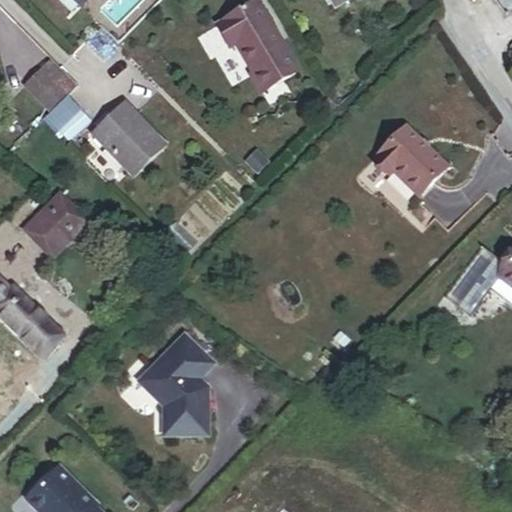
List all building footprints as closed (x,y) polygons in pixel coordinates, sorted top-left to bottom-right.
[(329,0),(335,11),(355,0),(357,0),(359,4),(366,0),(329,0)] [(299,72),(257,2),(217,26),(231,48),(236,45),(253,74),(251,76),(261,94),(299,72)] [(70,91),(46,66),(24,89),(47,113),(70,91)] [(318,111),(325,118),(336,108),(330,101),(318,111)] [(133,182),(168,148),(126,106),(92,140),(133,182)] [(15,121),(5,111),(0,115),(0,123),(6,130),(15,121)] [(69,144),(90,126),(81,116),(60,134),(69,144)] [(448,169),(406,129),(375,161),(390,175),(393,172),(420,198),(448,169)] [(75,240),(88,228),(64,203),(27,238),(39,250),(63,227),(75,240)] [(39,250),(51,263),(75,240),(63,227),(39,250)] [(196,250),(183,237),(177,243),(190,256),(196,250)] [(511,259),(499,276),(502,278),(493,290),(511,304),(511,259)] [(0,319),(43,361),(62,340),(13,293),(10,296),(0,286),(0,319)] [(200,380),(214,365),(185,337),(140,383),(164,408),(164,438),(208,437),(208,389),(200,380)] [(98,511),(95,508),(97,506),(60,469),(28,502),(37,511),(98,511)]
